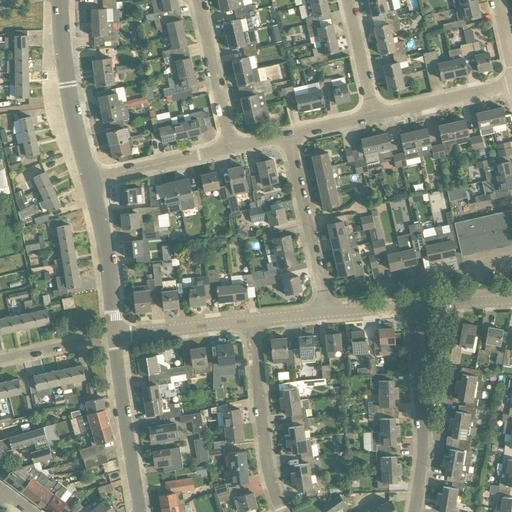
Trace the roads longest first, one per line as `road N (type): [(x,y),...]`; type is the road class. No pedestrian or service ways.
road 1 (residential): [(413,511),(422,441),(410,305)]
road 2 (residential): [(281,511),(264,451),(249,320)]
road 3 (residential): [(88,179),(59,0)]
road 4 (residential): [(326,312),(287,135)]
road 5 (residential): [(139,511),(114,335)]
road 6 (residential): [(114,335),(88,179)]
road 7 (residential): [(231,147),(197,0)]
road 8 (residential): [(88,179),(231,147)]
road 9 (residential): [(372,115),(511,84)]
road 10 (residential): [(114,335),(249,320)]
